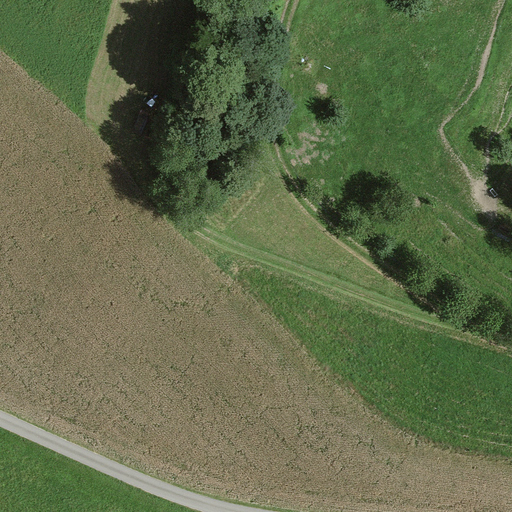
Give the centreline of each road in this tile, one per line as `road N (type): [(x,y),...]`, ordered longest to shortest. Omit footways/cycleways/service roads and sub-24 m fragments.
road 1 (track): [(291,0),(266,105),(276,162),(322,223),(468,329),(511,350)]
road 2 (track): [(0,419),(138,481),(232,511)]
